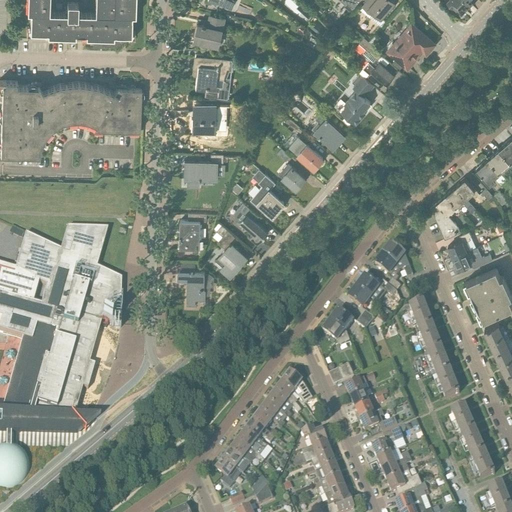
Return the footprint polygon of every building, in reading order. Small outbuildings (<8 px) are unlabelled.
[(67,4),(49,3),(49,0),(27,0),(27,12),(30,12),(30,31),(47,31),(47,34),(56,34),(55,35),(105,37),(105,36),(113,36),(114,34),(131,34),(132,15),(135,15),(135,0),(95,0),(95,13),(81,12),(78,9),(78,3),(67,2),(67,4)] [(207,0),(208,1),(216,4),(216,3),(231,9),(234,1),(231,0),(207,0)] [(385,22),(381,18),(394,2),(392,0),(367,0),(362,6),(372,15),(370,17),(381,27),(385,22)] [(471,3),(470,2),(468,0),(447,0),(448,0),(453,5),(454,4),(461,12),(464,9),(465,9),(471,3)] [(193,39),(218,45),(221,31),(222,31),(225,18),(210,15),(207,27),(203,26),(204,25),(201,24),(201,25),(196,24),(193,39)] [(356,23),(350,18),(347,22),(353,26),(356,23)] [(314,22),(309,28),(320,37),(325,30),(314,22)] [(435,43),(412,24),(405,31),(409,34),(398,47),(392,43),(388,47),(390,49),(388,51),(407,67),(422,50),(426,53),(435,43)] [(375,46),(374,47),(375,47),(377,44),(377,35),(375,33),(369,41),(375,46)] [(363,68),(377,80),(384,86),(394,74),(379,61),(377,59),(381,54),(373,48),(374,47),(375,46),(369,41),(368,41),(364,37),(359,43),(365,49),(361,55),(369,61),(363,68)] [(315,51),(306,47),(304,51),(313,56),(315,51)] [(196,88),(205,89),(204,96),(218,98),(232,61),(195,57),(193,69),(197,69),(195,88),(196,88)] [(358,87),(338,108),(355,123),(365,112),(363,110),(370,102),(363,96),(365,94),(366,94),(374,85),(360,73),(352,82),(355,85),(356,85),(358,87)] [(41,83),(38,82),(35,83),(32,83),(29,84),(27,85),(17,85),(17,81),(0,80),(0,91),(2,90),(0,153),(39,154),(41,144),(44,136),(45,135),(50,128),(59,122),(67,119),(68,119),(77,118),(78,118),(86,119),(87,120),(95,124),(93,128),(94,129),(96,125),(102,129),(140,130),(141,89),(130,88),(128,87),(126,86),(124,86),(122,85),(121,85),(119,85),(116,85),(117,89),(115,93),(97,85),(79,82),(59,84),(42,90),(39,86),(41,83)] [(191,130),(215,131),(216,105),(195,105),(195,119),(191,119),(191,130)] [(314,130),(326,141),(334,148),(335,146),(333,145),(343,134),(324,118),(326,117),(321,112),(315,119),(317,122),(311,128),(314,131),(314,130)] [(284,123),(294,133),(299,127),(289,118),(284,123)] [(323,158),(306,143),(305,145),(297,138),(299,137),(298,136),(291,145),(294,147),(292,149),(314,168),(323,158)] [(511,136),(511,137),(499,148),(511,160),(511,161),(511,136)] [(290,156),(281,148),(276,153),(286,161),(290,156)] [(511,161),(511,160),(499,148),(488,158),(499,170),(505,177),(509,173),(506,169),(511,163),(511,161)] [(187,186),(199,187),(199,178),(216,179),(217,162),(222,163),(223,154),(210,154),(210,161),(184,161),(184,176),(188,176),(188,186),(187,186)] [(499,182),(505,177),(499,170),(488,158),(477,167),(496,190),(502,185),(499,182)] [(281,177),(282,177),(296,189),(306,178),(288,163),(278,174),(281,177)] [(256,205),(258,202),(273,216),(284,203),(269,190),(275,183),(265,174),(258,183),(261,186),(251,200),(256,205)] [(473,195),(471,193),(475,189),(465,177),(456,185),(468,200),(473,195)] [(242,188),(237,183),(232,189),(238,194),(242,188)] [(472,213),(476,210),(468,200),(456,185),(446,193),(459,208),(463,203),(472,213)] [(493,195),(486,187),(481,192),(488,200),(493,195)] [(499,191),(494,195),(501,205),(507,201),(499,191)] [(449,216),(459,208),(446,193),(430,207),(445,240),(461,233),(458,226),(449,216)] [(253,233),(249,237),(258,244),(268,232),(255,221),(259,216),(250,209),(239,221),(253,233)] [(179,248),(199,248),(200,221),(206,221),(206,214),(188,213),(188,220),(181,220),(180,241),(183,241),(182,247),(179,247),(179,248)] [(221,267),(220,267),(230,276),(247,257),(233,245),(238,239),(222,224),(216,231),(222,237),(217,242),(224,249),(218,256),(218,257),(215,261),(221,267)] [(503,224),(497,226),(500,233),(506,230),(503,224)] [(108,230),(67,228),(61,251),(26,235),(16,269),(0,264),(0,332),(22,340),(1,414),(0,413),(0,500),(46,461),(48,415),(75,416),(83,389),(88,390),(95,366),(89,364),(102,319),(120,329),(122,280),(97,268),(108,230)] [(453,258),(470,250),(467,242),(470,240),(469,237),(471,236),(469,231),(459,235),(461,240),(448,246),(453,258)] [(404,270),(407,278),(413,276),(405,255),(391,244),(383,254),(397,265),(400,271),(404,270)] [(458,269),(471,263),(473,268),(489,261),(487,255),(477,259),(475,255),(472,256),(470,250),(453,258),(458,269)] [(400,272),(400,271),(397,265),(383,254),(375,265),(391,277),(392,279),(388,285),(396,292),(401,286),(396,282),(399,278),(397,276),(400,272)] [(511,303),(509,297),(511,296),(503,276),(500,277),(496,268),(464,283),(468,293),(471,292),(473,296),(470,298),(474,306),(477,305),(479,310),(476,311),(481,321),(511,307),(511,303)] [(214,279),(212,279),(212,276),(205,276),(205,272),(178,271),(178,279),(188,280),(187,306),(195,306),(195,300),(205,300),(205,293),(208,293),(208,280),(214,280),(214,279)] [(372,299),(380,289),(365,278),(357,288),(372,299)] [(396,292),(388,285),(383,291),(392,297),(396,292)] [(364,310),(372,299),(357,288),(349,298),(364,310)] [(418,331),(432,325),(423,302),(409,308),(411,313),(408,314),(413,327),(416,326),(418,331)] [(346,332),(354,320),(347,315),(346,317),(339,311),(331,321),(346,332)] [(361,318),(370,324),(374,319),(366,312),(361,318)] [(370,324),(361,318),(357,323),(365,330),(370,324)] [(347,334),(345,333),(346,332),(331,321),(323,331),(337,342),(339,348),(350,343),(347,334)] [(507,340),(509,339),(503,326),(500,328),(498,323),(484,329),(495,351),(509,345),(507,340)] [(427,354),(441,348),(432,325),(418,331),(420,336),(417,337),(422,350),(425,349),(427,354)] [(377,335),(373,327),(367,330),(371,338),(377,335)] [(505,374),(511,370),(511,349),(511,350),(509,345),(495,351),(505,374)] [(436,377),(450,371),(441,348),(427,354),(429,358),(426,359),(431,373),(434,372),(436,377)] [(343,382),(354,377),(349,365),(337,370),(343,382)] [(443,395),(445,399),(459,394),(450,371),(436,377),(438,382),(435,383),(440,396),(443,395)] [(299,397),(304,406),(312,399),(302,383),(302,382),(290,373),(283,382),(295,392),(298,389),(302,394),(299,397)] [(373,374),(367,378),(369,383),(375,379),(373,374)] [(350,398),(365,392),(362,387),(367,385),(364,379),(345,387),(350,398)] [(297,401),(292,396),(295,392),(283,382),(276,392),(287,401),(293,408),(298,414),(302,411),(296,403),(297,402),(297,401)] [(292,416),(289,413),(293,408),(287,401),(276,392),(268,402),(280,411),(287,418),(289,420),(292,416)] [(355,409),(369,403),(365,392),(350,398),(355,409)] [(285,425),(283,423),(287,418),(280,411),(268,402),(261,411),(273,421),(282,428),(285,425)] [(360,420),(374,414),(369,403),(355,409),(360,420)] [(450,419),(456,432),(458,431),(461,436),(475,429),(465,407),(451,413),(453,418),(450,419)] [(266,431),(273,421),(261,411),(254,421),(266,431)] [(365,432),(379,426),(382,433),(398,426),(394,418),(383,423),(381,418),(384,417),(381,411),(374,414),(360,420),(365,432)] [(270,434),(266,431),(254,421),(246,431),(259,440),(262,436),(266,439),(265,440),(270,444),(275,438),(270,434)] [(312,448),(326,442),(327,442),(322,430),(315,433),(313,428),(301,433),(304,439),(307,438),(311,447),(312,448)] [(391,453),(392,453),(396,451),(393,444),(403,439),(399,428),(383,435),(386,442),(372,448),(377,459),(391,453)] [(460,442),(466,455),(469,454),(471,458),(485,452),(475,429),(461,436),(463,440),(460,442)] [(260,447),(256,444),(259,440),(246,431),(239,440),(251,450),(260,458),(261,457),(268,447),(263,444),(260,447)] [(251,465),(255,459),(262,464),(265,461),(261,457),(260,458),(251,450),(239,440),(231,450),(244,460),(244,459),(248,463),(251,465)] [(326,442),(312,448),(311,447),(302,451),(304,456),(308,454),(311,461),(317,458),(331,453),(326,442)] [(244,460),(231,450),(224,460),(241,474),(243,475),(250,465),(244,460)] [(476,477),(478,476),(480,481),(495,474),(485,452),(471,458),(473,463),(470,464),(476,477)] [(321,470),(335,464),(331,453),(317,458),(311,461),(314,468),(306,471),(307,475),(316,472),(320,470),(321,470)] [(382,470),(396,464),(392,453),(391,453),(377,459),(382,470)] [(382,470),(387,482),(409,472),(408,472),(409,471),(407,465),(412,463),(410,458),(403,461),(396,464),(382,470)] [(234,483),(241,474),(224,460),(217,470),(234,483)] [(320,470),(316,472),(318,479),(314,481),(316,485),(340,475),(335,464),(321,470),(320,470)] [(399,496),(415,489),(422,486),(422,485),(418,476),(411,479),(409,472),(387,482),(392,493),(397,491),(399,496)] [(324,495),(345,487),(340,475),(316,485),(318,490),(321,488),(324,495)] [(256,498),(260,493),(260,492),(268,484),(262,477),(252,490),(256,498)] [(410,497),(396,503),(399,511),(408,511),(415,509),(413,503),(420,500),(420,499),(426,496),(424,492),(427,490),(425,484),(422,485),(422,486),(415,489),(417,493),(410,496),(410,497)] [(496,511),(498,511),(511,507),(502,484),(488,490),(489,495),(487,496),(492,509),(495,508),(496,511)] [(327,507),(335,504),(349,498),(345,487),(324,495),(327,502),(318,506),(319,511),(327,507)] [(259,505),(273,498),(269,489),(260,492),(260,493),(256,498),(259,505)] [(245,500),(242,493),(229,499),(233,506),(245,500)] [(349,498),(335,504),(327,507),(328,511),(347,511),(354,509),(349,498)]
